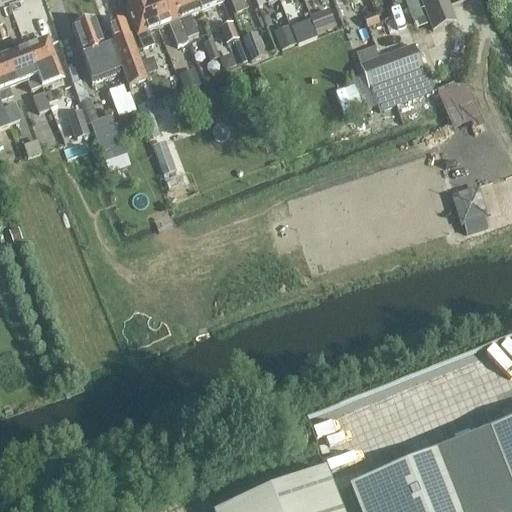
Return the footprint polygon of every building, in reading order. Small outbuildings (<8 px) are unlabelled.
[(170,0),(152,0),(147,2),(158,30),(167,27),(176,49),(187,45),(186,43),(170,0)] [(199,14),(194,0),(170,0),(186,43),(197,38),(190,18),(199,14)] [(194,0),(199,14),(221,6),(218,0),(194,0)] [(229,0),(236,18),(246,14),(241,0),(229,0)] [(264,0),(267,8),(270,7),(272,11),(281,8),(279,4),(280,4),(277,0),(264,0)] [(419,0),(409,4),(416,23),(428,19),(419,0)] [(456,23),(446,0),(419,0),(428,19),(433,32),(456,23)] [(158,30),(147,2),(146,1),(125,9),(136,39),(138,38),(144,54),(155,50),(149,34),(158,30)] [(311,22),(316,35),(335,28),(330,15),(311,22)] [(368,31),(381,26),(376,16),(364,21),(368,31)] [(82,59),(80,60),(90,86),(118,75),(109,49),(103,51),(93,23),(72,31),(82,59)] [(317,40),(316,36),(310,23),(290,31),(296,48),(317,40)] [(220,32),(225,48),(239,43),(233,27),(220,32)] [(289,32),(275,37),(281,53),(295,47),(289,32)] [(130,37),(113,44),(129,88),(146,82),(130,37)] [(243,42),(251,66),(266,60),(257,37),(243,42)] [(36,79),(40,91),(53,87),(48,74),(57,71),(46,41),(25,49),(36,79)] [(210,43),(201,47),(207,64),(217,60),(210,43)] [(380,117),(437,95),(430,76),(425,78),(414,47),(379,60),(374,49),(356,55),(360,67),(359,67),(363,76),(350,81),(361,111),(376,106),(380,117)] [(5,57),(16,87),(26,83),(30,95),(40,91),(36,79),(25,49),(5,57)] [(0,104),(1,106),(13,101),(8,90),(16,87),(5,57),(0,58),(0,104)] [(227,58),(219,61),(225,74),(238,69),(235,61),(227,58)] [(152,60),(143,63),(148,75),(156,71),(152,60)] [(196,75),(180,81),(184,92),(200,85),(196,75)] [(80,84),(73,86),(77,98),(84,96),(80,84)] [(43,97),(32,101),(38,118),(49,114),(43,97)] [(54,99),(47,102),(51,111),(58,108),(54,99)] [(0,133),(10,130),(9,128),(10,128),(5,117),(3,112),(1,106),(0,104),(0,133)] [(148,105),(137,109),(146,134),(149,133),(156,130),(157,130),(148,105)] [(5,117),(10,128),(21,124),(15,108),(3,112),(5,117)] [(82,113),(69,117),(77,142),(89,138),(82,113)] [(91,127),(108,176),(129,169),(111,120),(91,127)] [(328,131),(334,147),(358,139),(353,123),(328,131)] [(156,130),(149,133),(152,141),(159,138),(156,130)] [(38,144),(23,149),(27,160),(27,161),(42,156),(42,155),(38,144)] [(172,167),(164,145),(152,149),(160,171),(172,167)] [(489,232),(476,192),(455,198),(468,238),(489,232)] [(125,195),(117,198),(121,209),(128,207),(125,195)] [(18,230),(10,233),(15,245),(22,242),(18,230)] [(431,459),(349,491),(357,511),(511,511),(511,426),(490,435),(431,459)] [(339,511),(324,474),(228,511),(339,511)]
